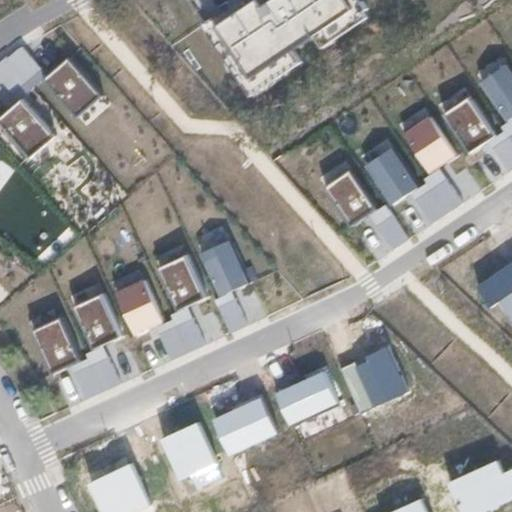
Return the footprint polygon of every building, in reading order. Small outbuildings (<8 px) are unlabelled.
[(278,0),(277,1),(276,0),(247,0),(208,27),(261,98),(312,66),(300,48),(329,29),(338,43),(379,19),(369,9),(375,7),(370,0),(278,0)] [(47,66),(28,46),(0,64),(0,71),(21,92),(47,66)] [(116,93),(78,52),(46,78),(81,120),(116,93)] [(511,66),(487,83),(511,119),(511,66)] [(60,134),(25,97),(0,114),(0,118),(34,160),(60,134)] [(472,97),(447,114),(472,151),(502,134),(472,97)] [(437,118),(405,138),(434,173),(462,153),(437,118)] [(511,133),(493,147),(511,176),(511,133)] [(398,146),(364,171),(385,206),(391,214),(425,186),(398,146)] [(358,163),(333,182),(357,224),(385,206),(364,171),(358,163)] [(419,201),(432,223),(470,202),(450,179),(419,201)] [(378,231),(392,250),(408,241),(394,219),(378,231)] [(233,240),(206,252),(224,295),(254,281),(233,240)] [(195,248),(153,268),(155,270),(176,318),(220,297),(195,248)] [(511,261),(481,283),(498,306),(501,301),(511,316),(511,261)] [(155,270),(112,288),(132,336),(137,343),(177,322),(176,318),(155,270)] [(110,283),(76,300),(100,350),(132,336),(112,288),(110,283)] [(239,300),(221,305),(232,335),(252,327),(239,300)] [(69,311),(35,325),(59,373),(88,357),(69,311)] [(200,317),(163,334),(175,361),(215,346),(200,317)] [(391,345),(345,368),(365,414),(412,392),(391,345)] [(113,355),(79,370),(90,396),(126,384),(113,355)] [(328,367),(273,393),(290,427),(343,403),(328,367)] [(264,395),(217,419),(234,456),(282,433),(264,395)] [(200,420),(163,437),(182,480),(192,475),(199,489),(224,478),(200,420)] [(499,462),(450,483),(464,511),(485,511),(511,500),(511,470),(504,474),(499,462)] [(133,463),(91,482),(104,511),(141,511),(152,507),(133,463)] [(427,511),(422,500),(394,511),(427,511)]
